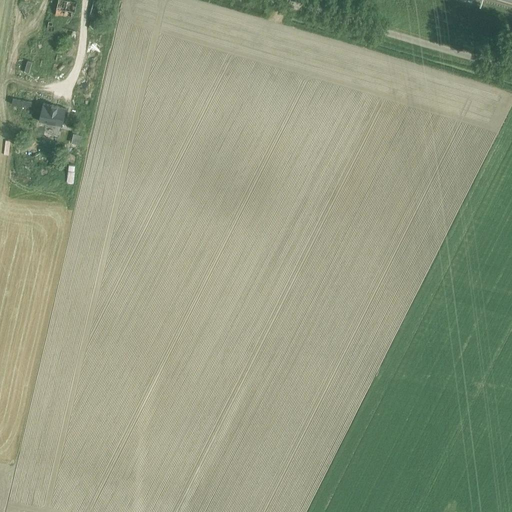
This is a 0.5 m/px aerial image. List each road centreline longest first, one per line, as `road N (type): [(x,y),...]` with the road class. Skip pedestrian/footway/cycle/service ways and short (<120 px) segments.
road 1 (unclassified): [(511,69),(268,0)]
road 2 (unknown): [(53,0),(7,193)]
